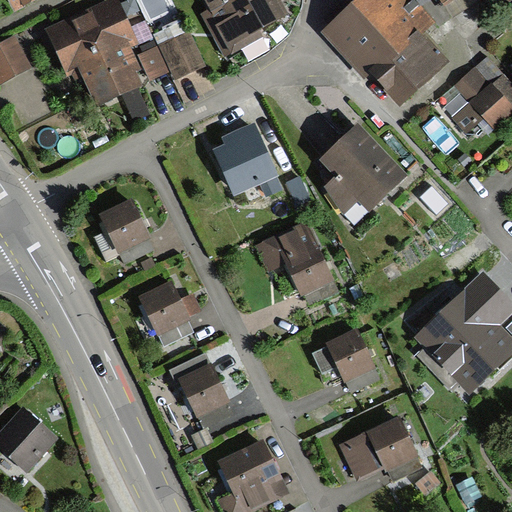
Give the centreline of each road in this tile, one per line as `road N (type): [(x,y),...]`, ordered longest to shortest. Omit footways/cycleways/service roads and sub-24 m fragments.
road 1 (residential): [(144,140),(324,511)]
road 2 (tertiary): [(164,511),(19,224)]
road 3 (residential): [(315,0),(306,36),(287,63),(144,140)]
road 4 (residential): [(144,140),(40,202),(19,224)]
